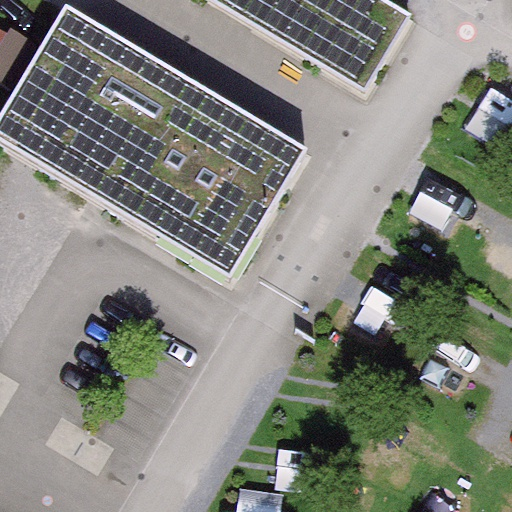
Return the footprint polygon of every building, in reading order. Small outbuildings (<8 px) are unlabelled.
[(411,19),(378,0),(209,0),(366,94),(411,19)] [(310,155),(74,14),(0,136),(0,137),(236,279),(310,155)] [(439,172),(419,217),(471,239),(490,194),(439,172)] [(511,212),(508,210),(482,252),(511,270),(511,212)] [(352,328),(392,345),(410,304),(369,287),(352,328)]
